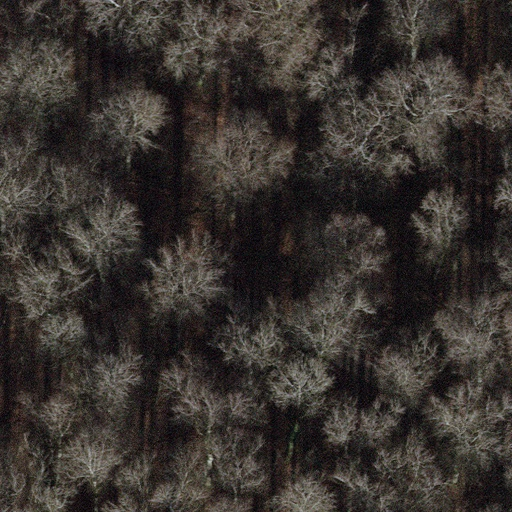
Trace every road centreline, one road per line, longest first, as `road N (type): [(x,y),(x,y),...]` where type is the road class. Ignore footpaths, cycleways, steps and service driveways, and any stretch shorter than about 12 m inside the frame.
road 1 (track): [(511,444),(482,419),(112,216),(0,169)]
road 2 (track): [(511,206),(0,73)]
